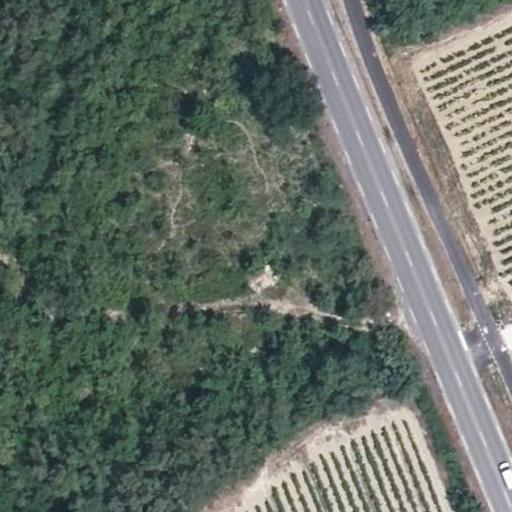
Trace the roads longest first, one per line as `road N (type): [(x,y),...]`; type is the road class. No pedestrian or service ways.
road 1 (secondary): [(304,0),(511,509)]
road 2 (track): [(432,312),(392,333),(264,305),(73,324),(40,306)]
road 3 (track): [(211,511),(329,424),(374,403),(462,385)]
